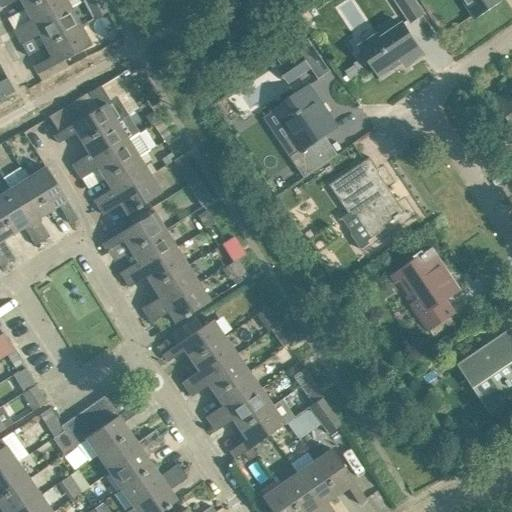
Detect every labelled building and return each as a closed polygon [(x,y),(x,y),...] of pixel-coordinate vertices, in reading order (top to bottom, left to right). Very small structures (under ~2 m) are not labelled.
[(20,0),(25,9),(41,0),(0,0),(0,5),(1,8),(15,0),(20,0)] [(17,37),(71,8),(66,0),(41,0),(25,9),(31,19),(13,29),(17,37)] [(424,13),(415,0),(396,0),(411,22),(424,13)] [(465,0),(466,1),(478,18),(503,1),(502,0),(465,0)] [(45,45),(81,26),(71,8),(17,37),(21,44),(39,35),(45,45)] [(424,54),(413,37),(403,23),(381,39),(378,34),(360,46),(382,77),(408,59),(410,63),(424,54)] [(37,74),(91,45),(81,26),(45,45),(51,56),(33,66),(37,74)] [(312,44),(279,68),(289,83),(311,68),(319,79),(331,71),(312,44)] [(355,65),(345,71),(351,80),(360,73),(355,65)] [(7,78),(0,81),(0,100),(15,92),(7,78)] [(83,143),(117,122),(128,115),(117,97),(110,101),(101,86),(89,93),(98,108),(54,136),(58,143),(76,132),(83,143)] [(301,149),(290,156),(304,177),(338,155),(334,148),(325,135),(336,127),(336,126),(332,128),(316,104),(319,102),(309,87),(293,98),(275,110),(275,111),(280,108),(296,132),(291,135),(301,149)] [(511,88),(496,99),(511,124),(511,88)] [(151,125),(154,123),(160,119),(154,109),(144,115),(151,125)] [(160,119),(154,123),(164,140),(171,136),(160,119)] [(76,172),(128,140),(117,122),(83,143),(89,153),(72,164),(76,172)] [(105,178),(139,157),(149,151),(138,134),(128,140),(76,172),(81,179),(98,168),(105,178)] [(171,152),(161,159),(165,165),(172,160),(175,158),(171,152)] [(188,184),(199,177),(183,153),(175,158),(172,160),(188,184)] [(150,175),(139,157),(105,178),(111,189),(94,200),(98,207),(150,175)] [(370,244),(368,241),(386,229),(384,226),(395,218),(396,220),(401,216),(401,215),(405,212),(379,173),(380,172),(371,157),(330,184),(349,213),(352,212),(360,224),(352,230),(351,235),(361,250),(370,244)] [(70,224),(77,219),(45,167),(29,176),(28,177),(48,211),(58,205),(70,224)] [(28,177),(29,176),(24,168),(21,170),(27,178),(10,188),(42,241),(49,236),(38,217),(48,211),(28,177)] [(150,175),(98,207),(103,214),(120,204),(126,213),(126,214),(126,215),(136,209),(141,207),(140,206),(161,193),(150,175)] [(188,184),(187,185),(201,207),(213,199),(199,177),(188,184)] [(35,245),(42,241),(10,188),(0,194),(0,211),(13,233),(23,226),(35,245)] [(197,216),(206,229),(214,223),(205,210),(197,216)] [(3,239),(13,233),(0,211),(0,250),(7,262),(15,258),(3,239)] [(131,251),(165,230),(154,211),(102,244),(107,251),(124,240),(131,251)] [(125,280),(176,247),(165,230),(131,251),(137,261),(120,272),(125,280)] [(237,259),(245,254),(234,237),(222,244),(233,262),(237,259)] [(153,286),(187,265),(176,247),(125,280),(129,287),(147,276),(153,286)] [(433,249),(402,270),(421,299),(413,305),(430,329),(449,316),(455,313),(446,299),(460,290),(433,249)] [(232,279),(235,285),(248,277),(237,259),(233,262),(222,269),(227,278),(232,279)] [(146,314),(198,283),(187,265),(153,286),(159,297),(142,308),(146,314)] [(189,314),(210,301),(198,283),(146,314),(151,323),(169,312),(175,321),(174,322),(175,323),(184,317),(185,318),(189,315),(189,314)] [(268,332),(272,329),(286,319),(275,302),(256,315),(268,332)] [(212,320),(202,326),(196,317),(169,334),(176,344),(162,354),(167,362),(184,350),(191,360),(224,337),(212,320)] [(286,319),(272,329),(284,346),(298,336),(286,319)] [(505,404),(511,399),(511,332),(463,365),(494,412),(494,411),(499,418),(510,411),(505,404)] [(0,358),(6,355),(14,350),(5,337),(0,339),(0,358)] [(187,389),(236,354),(224,337),(191,360),(198,370),(182,382),(187,389)] [(14,368),(22,363),(14,350),(6,355),(14,368)] [(215,395),(248,371),(236,354),(187,389),(191,396),(208,385),(215,395)] [(24,367),(12,374),(19,385),(31,378),(25,368),(24,367)] [(300,386),(311,378),(304,368),(292,376),(300,386)] [(211,424),(260,389),(248,371),(215,395),(222,405),(206,417),(211,424)] [(323,397),(319,390),(311,378),(300,386),(313,404),(322,398),(323,397)] [(34,383),(27,388),(34,399),(41,394),(35,384),(34,383)] [(119,414),(129,408),(115,388),(105,395),(119,414)] [(239,429),(272,406),(260,389),(211,424),(216,431),(232,419),(239,429)] [(110,421),(119,414),(105,395),(95,402),(110,421)] [(298,438),(320,422),(327,433),(340,424),(322,398),(313,404),(309,407),(286,422),(292,430),(298,438)] [(98,429),(110,421),(95,402),(85,409),(98,429)] [(97,455),(129,433),(122,423),(140,410),(135,403),(129,408),(119,414),(110,421),(98,429),(89,435),(85,438),(97,455)] [(0,431),(12,424),(1,406),(0,406),(0,431)] [(272,406),(239,429),(246,439),(229,451),(235,458),(269,434),(285,423),(272,406)] [(39,414),(54,437),(63,431),(49,408),(39,414)] [(89,435),(98,429),(85,409),(75,416),(89,435)] [(66,422),(64,424),(76,440),(78,443),(79,444),(86,439),(85,438),(89,435),(75,416),(66,422)] [(109,472),(159,437),(154,430),(136,443),(129,433),(97,455),(109,472)] [(0,474),(17,462),(28,455),(12,432),(1,439),(5,445),(0,448),(0,474)] [(120,489),(152,467),(146,457),(164,444),(159,437),(109,472),(120,489)] [(252,448),(244,454),(248,461),(257,455),(252,448)] [(314,461),(337,494),(347,487),(358,504),(366,498),(331,449),(324,454),(314,461)] [(420,449),(414,453),(417,458),(424,454),(420,449)] [(334,511),(326,501),(337,494),(314,461),(296,473),(323,511),(334,511)] [(0,498),(29,479),(17,462),(0,474),(0,498)] [(132,505),(182,470),(177,463),(159,476),(152,467),(120,489),(132,505)] [(81,490),(88,485),(76,469),(69,475),(81,490)] [(136,511),(159,511),(172,504),(177,500),(176,499),(175,499),(169,490),(187,478),(182,470),(132,505),(136,511)] [(313,511),(323,511),(296,473),(279,485),(298,511),(310,511),(312,511),(313,511)] [(15,511),(40,495),(29,479),(0,498),(0,505),(4,511),(1,511),(15,511)] [(298,511),(279,485),(261,497),(272,511),(298,511)] [(51,511),(52,511),(40,495),(15,511),(51,511)]
